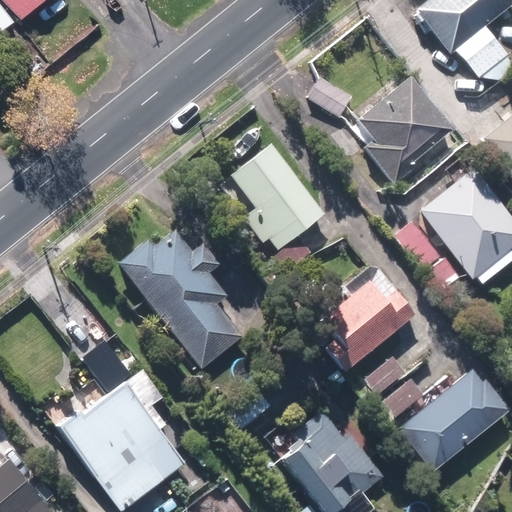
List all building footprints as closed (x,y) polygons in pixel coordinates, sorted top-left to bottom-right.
[(9,0),(20,11),(30,0),(9,0)] [(475,78),(493,80),(510,67),(502,57),(504,55),(480,27),(511,0),(421,0),(408,11),(445,54),(449,50),(460,64),(462,62),(475,78)] [(357,147),(389,184),(406,170),(402,165),(445,129),(400,76),(348,120),(365,141),(357,147)] [(304,98),(336,117),(348,96),(316,77),(304,98)] [(473,140),(511,188),(511,126),(503,116),(473,140)] [(263,238),(272,249),(316,214),(260,146),(222,177),(249,209),(239,217),(258,242),(263,238)] [(470,276),(477,284),(497,267),(490,259),(511,241),(511,227),(463,168),(410,211),(466,279),(470,276)] [(387,237),(415,272),(435,256),(407,221),(387,237)] [(112,263),(196,368),(237,335),(210,303),(221,295),(202,272),(212,265),(195,244),(184,252),(166,230),(145,247),(140,240),(112,263)] [(308,253),(296,237),(268,257),(280,273),(308,253)] [(424,269),(439,289),(454,278),(438,258),(424,269)] [(335,287),(305,312),(327,338),(317,346),(338,372),(407,315),(388,292),(376,302),(360,283),(343,296),(335,287)] [(435,346),(420,328),(362,376),(377,394),(435,346)] [(454,367),(440,350),(380,399),(395,417),(454,367)] [(394,428),(427,470),(499,411),(465,370),(394,428)] [(49,427),(116,511),(179,462),(158,435),(176,420),(166,408),(148,423),(116,382),(74,415),(69,411),(49,427)] [(221,411),(236,428),(262,405),(248,387),(221,411)] [(322,511),(323,511),(365,511),(370,509),(357,492),(378,476),(344,433),(337,438),(315,410),(286,433),(294,443),(273,459),(314,511),(322,511)] [(0,460),(0,511),(44,511),(45,511),(1,459),(0,460)]
